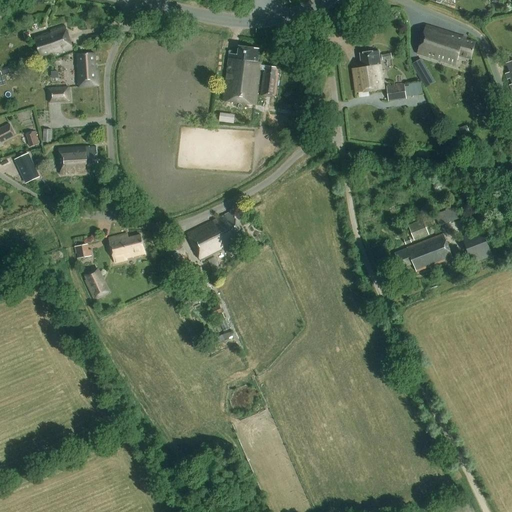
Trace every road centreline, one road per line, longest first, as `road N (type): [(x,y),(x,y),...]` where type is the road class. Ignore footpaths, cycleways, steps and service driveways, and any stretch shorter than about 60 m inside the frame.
road 1 (residential): [(115,216),(151,226),(203,215),(266,182),(300,151),(339,136)]
road 2 (track): [(485,511),(380,292)]
road 3 (residential): [(115,216),(107,74),(138,2)]
road 4 (tertiary): [(138,2),(242,22),(279,21),(322,6)]
road 5 (residential): [(511,113),(479,37),(400,0)]
road 6 (unclassified): [(380,292),(358,239),(339,136)]
road 7 (unclassified): [(339,136),(322,6)]
road 8 (residential): [(115,216),(59,208),(0,174)]
